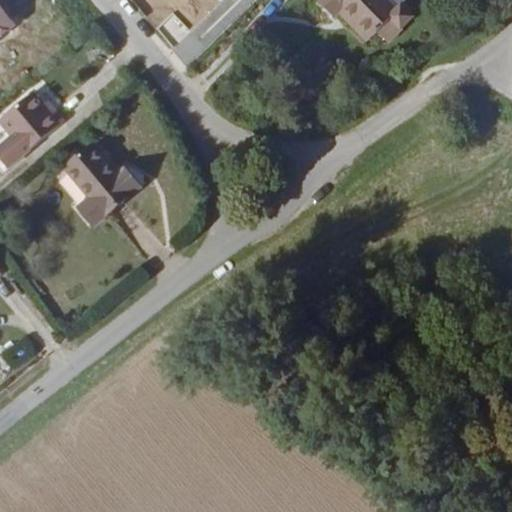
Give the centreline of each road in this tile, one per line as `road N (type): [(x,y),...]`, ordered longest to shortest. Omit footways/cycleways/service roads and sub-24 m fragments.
road 1 (residential): [(207,246),(0,412)]
road 2 (residential): [(493,68),(433,81),(333,156)]
road 3 (residential): [(210,130),(104,0)]
road 4 (residential): [(333,156),(256,226),(207,246)]
road 5 (residential): [(333,156),(245,147),(210,130)]
